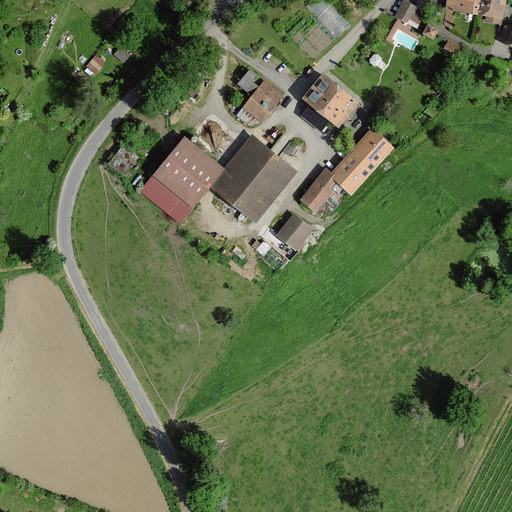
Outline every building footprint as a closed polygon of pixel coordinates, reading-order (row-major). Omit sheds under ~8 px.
[(417,7),(404,0),(395,17),(408,24),(410,21),(414,13),(417,7)] [(449,0),(448,11),(444,9),(442,22),(452,28),(455,11),(488,16),(488,23),(501,25),(506,1),(503,1),(503,0),(449,0)] [(335,17),(327,25),(338,37),(353,24),(336,5),(330,11),(335,17)] [(414,13),(410,21),(419,25),(423,17),(414,13)] [(511,45),(511,26),(507,26),(501,42),(511,45)] [(462,47),(449,40),(445,47),(458,54),(462,47)] [(128,55),(121,48),(116,54),(123,61),(128,55)] [(103,63),(96,57),(86,70),(92,75),(103,63)] [(495,61),(491,73),(506,78),(510,66),(495,61)] [(258,75),(252,70),(241,84),(256,96),(246,108),(265,122),(285,96),(267,82),(262,88),(254,81),(258,75)] [(325,76),(305,101),(312,106),(304,118),(322,133),(331,121),(340,128),(359,104),(325,76)] [(394,150),(373,131),(333,176),(328,171),(304,201),(318,213),(334,192),(341,198),(348,191),(353,195),(394,150)] [(187,139),(146,189),(185,220),(214,185),(258,220),(298,171),(256,137),(227,172),(187,139)] [(312,230),(294,215),(278,235),(296,250),(312,230)] [(442,325),(467,306),(440,270),(438,272),(432,265),(418,276),(436,298),(427,305),(442,325)]
